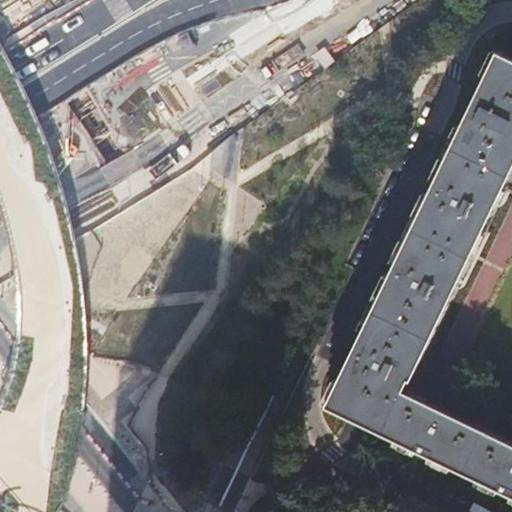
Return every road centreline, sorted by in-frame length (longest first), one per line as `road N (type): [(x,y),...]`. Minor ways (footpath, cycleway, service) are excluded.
road 1 (secondary): [(111,164),(191,123),(383,0)]
road 2 (secondary): [(354,0),(179,110),(120,114)]
road 3 (tertiary): [(0,332),(145,511)]
road 4 (primary): [(97,56),(150,24),(218,0)]
road 5 (primary): [(0,228),(111,164)]
